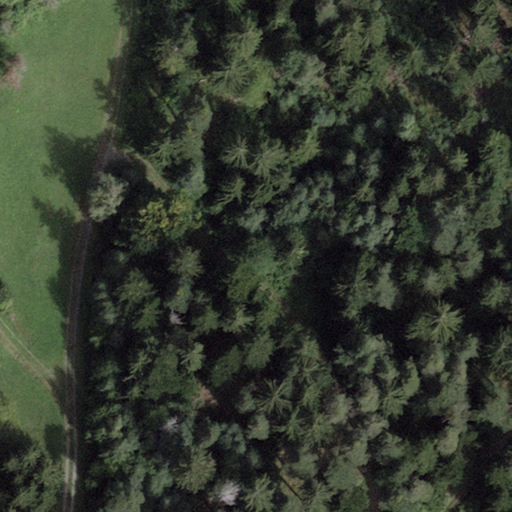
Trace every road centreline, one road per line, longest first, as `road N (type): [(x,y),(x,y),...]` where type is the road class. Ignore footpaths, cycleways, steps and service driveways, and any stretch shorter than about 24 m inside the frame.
road 1 (track): [(68,511),(75,304),(127,0)]
road 2 (track): [(106,139),(161,184),(224,259),(274,296),(313,341),(354,421),(378,511)]
road 3 (track): [(72,436),(60,393),(0,325)]
